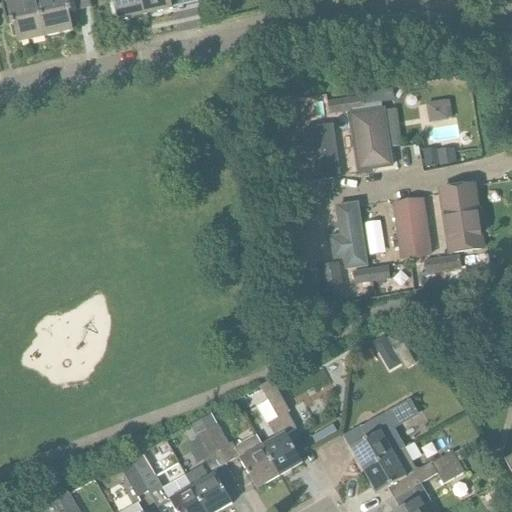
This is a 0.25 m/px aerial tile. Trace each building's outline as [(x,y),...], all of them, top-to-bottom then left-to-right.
[(19,43),(46,37),(38,0),(28,0),(8,5),(13,27),(15,26),(19,43)] [(38,0),(46,37),(74,31),(70,14),(77,12),(75,5),(90,2),(89,0),(38,0)] [(118,21),(145,15),(142,0),(110,0),(112,5),(114,4),(118,21)] [(142,0),(145,15),(173,9),(170,0),(142,0)] [(452,97),(431,98),(432,117),(453,116),(452,97)] [(350,115),(357,173),(391,169),(383,110),(350,115)] [(309,181),(338,177),(331,124),(302,128),(309,181)] [(438,192),(450,256),(484,250),(472,185),(438,192)] [(411,262),(431,258),(421,201),(401,204),(411,262)] [(346,272),(366,270),(357,204),(334,207),(339,238),(330,239),(333,261),(344,260),(346,272)] [(383,247),(384,224),(371,224),(370,247),(383,247)] [(356,274),(358,285),(393,280),(391,268),(356,274)] [(303,464),(286,436),(296,430),(287,415),(289,412),(272,381),(262,387),(279,418),(269,424),(277,436),(261,446),(280,477),(303,464)] [(365,472),(406,449),(395,430),(420,416),(411,401),(361,429),(368,440),(352,449),(365,472)] [(280,477),(261,446),(257,437),(236,449),(233,443),(230,446),(218,425),(207,431),(225,466),(239,458),(241,460),(240,461),(257,490),(280,477)] [(205,460),(213,473),(225,466),(207,431),(201,435),(197,438),(208,458),(205,460)] [(421,485),(438,475),(431,465),(421,471),(418,470),(406,449),(365,472),(378,495),(388,489),(394,500),(421,485)] [(453,453),(431,465),(438,475),(459,463),(453,453)] [(150,492),(159,487),(141,456),(132,461),(150,492)] [(138,499),(150,492),(132,461),(120,467),(138,499)] [(459,463),(438,475),(444,486),(465,474),(459,463)] [(206,511),(193,488),(185,474),(162,487),(176,511),(206,511)] [(193,488),(206,511),(218,511),(233,504),(216,475),(193,488)] [(427,511),(425,507),(432,503),(421,485),(394,500),(400,510),(397,511),(427,511)] [(67,511),(79,511),(70,495),(61,500),(67,511)]
